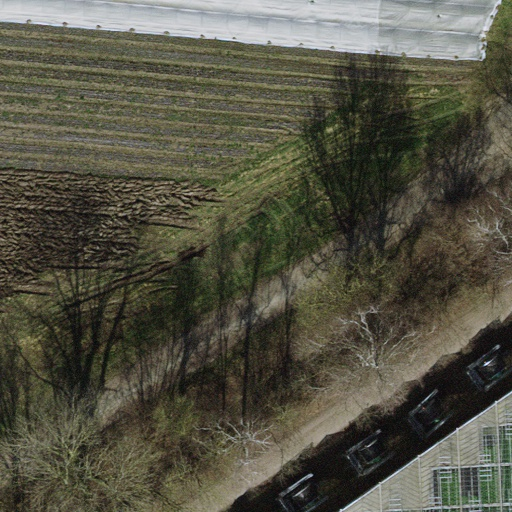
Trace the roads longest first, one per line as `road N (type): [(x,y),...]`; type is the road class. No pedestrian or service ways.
road 1 (track): [(0,463),(511,122)]
road 2 (track): [(511,320),(221,511)]
